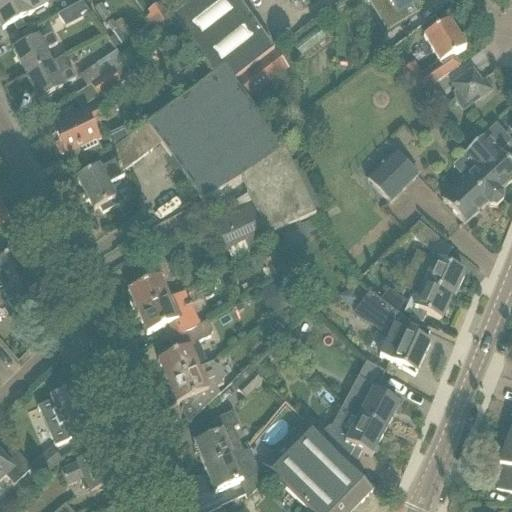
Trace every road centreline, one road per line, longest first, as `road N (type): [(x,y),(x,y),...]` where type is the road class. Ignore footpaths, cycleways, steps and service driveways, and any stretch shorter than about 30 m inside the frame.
road 1 (tertiary): [(418,511),(511,279)]
road 2 (residential): [(89,322),(0,136)]
road 3 (residential): [(170,511),(89,322)]
